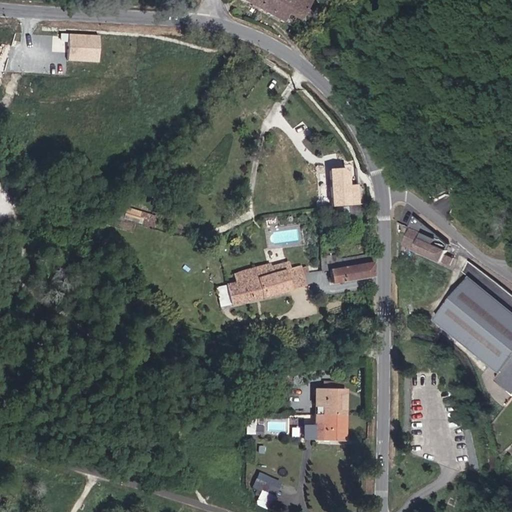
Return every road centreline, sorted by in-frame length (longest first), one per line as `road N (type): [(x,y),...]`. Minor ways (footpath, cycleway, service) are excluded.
road 1 (tertiary): [(382,511),(383,192)]
road 2 (tertiary): [(383,192),(358,122),(308,67),(237,28),(210,23)]
road 3 (tertiary): [(210,23),(0,8)]
road 4 (unclassified): [(511,278),(405,196),(383,192)]
